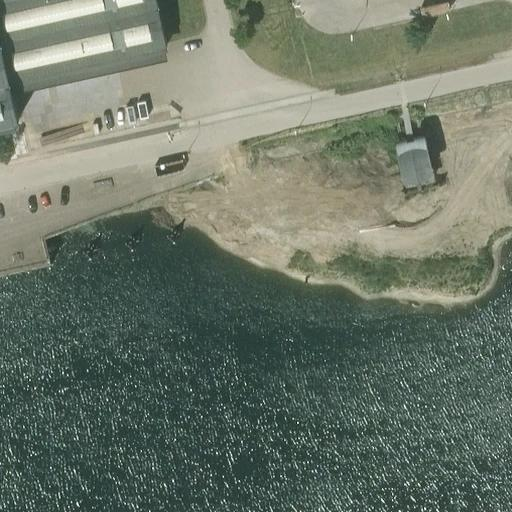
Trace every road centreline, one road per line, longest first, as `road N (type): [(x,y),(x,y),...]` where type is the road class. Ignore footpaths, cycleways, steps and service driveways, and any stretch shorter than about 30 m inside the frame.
road 1 (unclassified): [(511,70),(240,129)]
road 2 (unclassified): [(240,129),(0,181)]
road 3 (unclassified): [(240,129),(211,0)]
